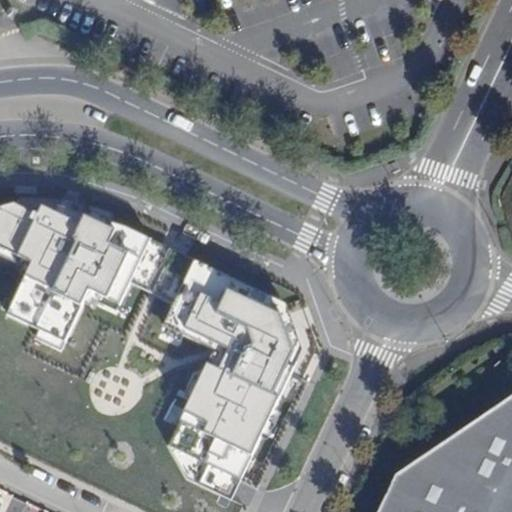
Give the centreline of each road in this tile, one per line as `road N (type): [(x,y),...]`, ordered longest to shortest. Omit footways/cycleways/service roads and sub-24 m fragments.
road 1 (unclassified): [(357,219),(101,93),(69,83),(0,84)]
road 2 (unclassified): [(0,133),(97,142),(340,261)]
road 3 (unclassified): [(299,511),(382,329)]
road 4 (unknown): [(222,59),(392,0)]
road 5 (unclassified): [(438,200),(511,43)]
road 6 (unclassified): [(382,329),(442,327),(459,315),(479,279)]
